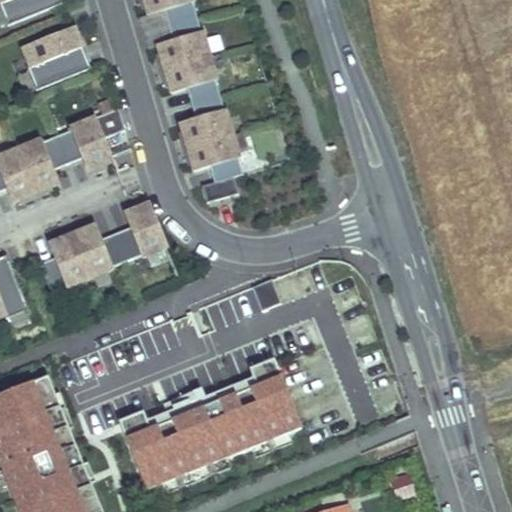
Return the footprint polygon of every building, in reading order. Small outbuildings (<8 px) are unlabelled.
[(0,0),(2,5),(0,6),(9,28),(64,6),(60,0),(0,0)] [(143,0),(149,18),(165,14),(169,29),(198,20),(193,4),(195,4),(193,0),(143,0)] [(174,45),(158,50),(165,72),(211,59),(204,36),(203,37),(198,20),(169,29),(174,45)] [(33,75),(40,93),(92,71),(76,32),(21,54),(30,76),(33,75)] [(165,72),(172,96),(188,92),(192,107),(221,98),(216,82),(218,82),(211,59),(165,72)] [(197,123),(181,128),(188,150),(234,137),(227,113),(225,114),(221,98),(192,107),(197,123)] [(126,133),(120,112),(96,121),(104,142),(126,133)] [(72,131),(74,135),(58,142),(69,167),(84,161),(90,175),(113,165),(104,142),(96,121),(72,131)] [(188,150),(195,174),(210,169),(215,185),(234,180),(243,177),(239,161),(241,160),(234,137),(188,150)] [(37,196),(59,187),(53,173),(69,167),(58,142),(43,148),(41,143),(19,152),(37,196)] [(0,194),(8,191),(14,205),(37,196),(19,152),(0,159),(0,194)] [(203,189),(208,206),(239,197),(234,180),(215,185),(203,189)] [(132,230),(117,237),(127,262),(143,255),(145,260),(167,251),(150,207),(126,216),(132,230)] [(101,243),(95,229),(73,238),(91,282),(112,273),(110,269),(127,262),(117,237),(101,243)] [(73,238),(51,247),(56,261),(40,267),(51,293),(67,286),(69,291),(91,282),(73,238)] [(30,313),(7,258),(0,260),(0,321),(6,319),(7,322),(30,313)] [(143,416),(119,426),(147,495),(161,489),(228,461),(252,451),(289,436),(302,431),(274,362),(250,372),(257,390),(209,409),(178,422),(150,434),(143,416)] [(48,381),(0,399),(0,467),(18,511),(101,511),(91,487),(86,489),(79,470),(83,468),(68,433),(64,435),(51,400),(55,398),(48,381)] [(171,405),(178,422),(209,409),(202,392),(171,405)] [(55,398),(51,400),(64,435),(68,433),(73,431),(60,396),(55,398)] [(289,436),(252,451),(256,461),(293,445),(289,436)] [(228,461),(161,489),(165,498),(232,470),(228,461)] [(95,485),(88,466),(83,468),(79,470),(86,489),(91,487),(95,485)]
